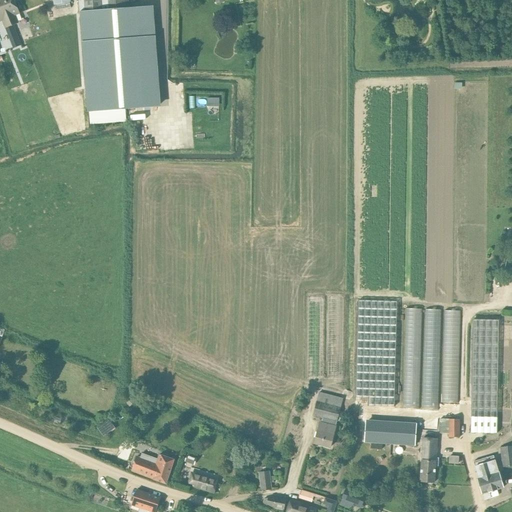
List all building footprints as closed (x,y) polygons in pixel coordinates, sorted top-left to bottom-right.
[(0,0),(0,21),(3,20),(6,27),(13,25),(18,22),(15,15),(19,13),(13,0),(0,0)] [(78,0),(81,45),(82,45),(87,113),(161,107),(153,6),(129,8),(128,0),(78,0)] [(11,39),(17,36),(13,25),(6,27),(11,39)] [(323,378),(323,298),(308,298),(307,377),(323,378)] [(328,298),(327,378),(343,378),(344,298),(328,298)] [(368,406),(395,407),(397,301),(358,300),(356,398),(368,398),(368,406)] [(419,408),(422,309),(406,308),(403,408),(419,408)] [(438,410),(441,310),(425,309),(422,410),(438,410)] [(457,403),(460,311),(445,310),(442,402),(457,403)] [(499,321),(473,321),(470,433),(496,433),(499,321)] [(312,415),(322,418),(321,422),(320,422),(318,431),(317,431),(314,443),(330,447),(336,426),(335,425),(340,407),(316,401),(312,415)] [(100,425),(106,432),(116,425),(110,417),(100,425)] [(460,437),(460,419),(449,419),(448,437),(460,437)] [(417,420),(417,428),(441,429),(441,421),(417,420)] [(415,445),(416,425),(366,422),(365,442),(415,445)] [(420,481),(434,482),(435,466),(437,466),(438,457),(436,457),(437,438),(423,438),(421,459),(420,481)] [(511,466),(511,445),(499,447),(502,467),(511,466)] [(137,456),(131,471),(148,477),(152,479),(166,483),(174,459),(176,452),(161,447),(159,455),(158,458),(139,451),(138,456),(137,456)] [(197,458),(187,454),(185,460),(194,464),(197,458)] [(473,461),(478,477),(499,472),(499,471),(498,472),(493,455),(473,461)] [(243,472),(236,470),(234,477),(240,479),(243,472)] [(270,471),(259,472),(261,490),(272,489),(270,471)] [(187,485),(213,492),(217,480),(197,474),(190,472),(187,485)] [(482,493),(484,499),(491,497),(489,491),(503,487),(499,472),(478,477),(477,478),(482,493)] [(341,500),(360,507),(365,495),(347,488),(341,500)] [(138,511),(146,511),(147,510),(153,511),(154,511),(160,497),(137,489),(131,505),(140,507),(138,511)] [(266,505),(283,508),(285,499),(276,497),(267,497),(266,505)] [(330,511),(333,511),(337,501),(325,497),(323,502),(329,504),(327,511),(330,511)] [(285,511),(314,511),(316,509),(307,506),(307,505),(290,499),(285,511)]
